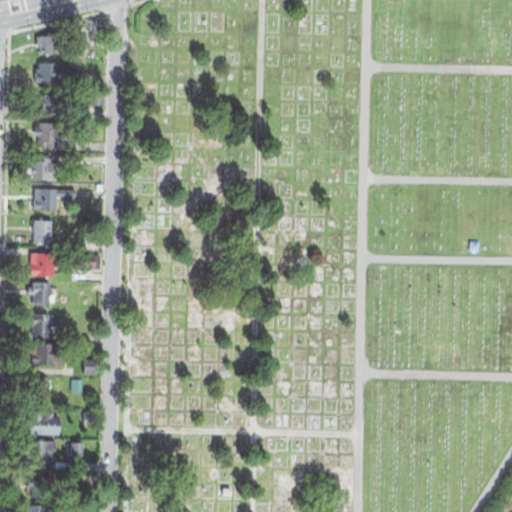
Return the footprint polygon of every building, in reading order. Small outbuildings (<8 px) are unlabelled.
[(35,54),(34,78),(74,80),(74,56),(35,54)] [(31,88),(63,90),(61,113),(30,112),(31,88)] [(88,89),(102,88),(103,104),(89,105),(88,89)] [(35,119),(59,120),(58,147),(34,146),(35,119)] [(30,158),(30,177),(55,178),(55,159),(30,158)] [(95,182),(103,183),(103,191),(95,191),(95,182)] [(31,188),(76,188),(76,196),(56,196),(56,209),(31,209),(31,188)] [(32,218),(52,218),(52,241),(33,242),(32,218)] [(81,247),(98,247),(98,232),(82,232),(81,247)] [(29,252),(51,253),(51,275),(29,275),(29,252)] [(74,254),(74,269),(94,269),(94,268),(99,268),(100,255),(94,254),(95,254),(74,254)] [(28,280),(51,280),(51,306),(34,306),(34,293),(28,293),(28,280)] [(27,309),(27,325),(32,325),(33,332),(48,332),(48,323),(58,323),(58,308),(27,309)] [(28,341),(60,341),(60,362),(27,361),(28,341)] [(83,359),(96,359),(95,373),(83,373),(83,359)] [(33,398),(47,398),(47,376),(33,376),(33,398)] [(28,409),(29,433),(61,433),(60,409),(28,409)] [(83,411),(96,412),(96,423),(83,423),(83,411)] [(28,437),(55,439),(53,466),(26,464),(28,437)] [(69,441),(69,455),(81,455),(81,441),(69,441)] [(55,459),(66,459),(66,468),(55,468),(55,459)] [(21,482),(21,511),(45,511),(45,482),(21,482)]
